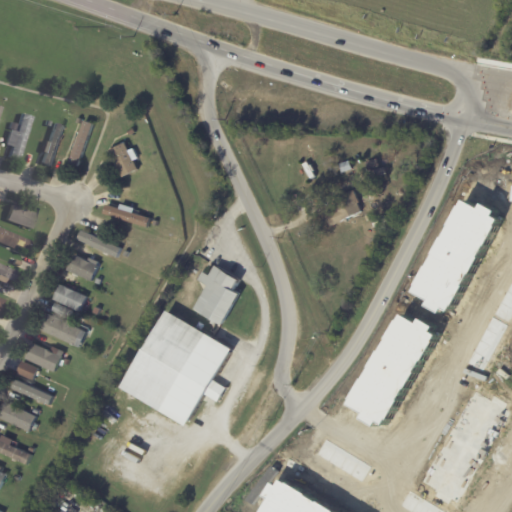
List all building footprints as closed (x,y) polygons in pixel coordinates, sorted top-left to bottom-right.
[(32,118),(19,161),(9,158),(22,115),(32,118)] [(96,125),(79,168),(70,164),(86,121),(96,125)] [(65,126),(52,168),(42,164),(55,123),(65,126)] [(129,148),(140,170),(124,178),(111,151),(127,144),(129,148)] [(331,156),(338,153),(340,159),(333,162),(331,156)] [(372,177),(371,172),(369,173),(367,163),(378,160),(381,170),(388,168),(390,175),(373,180),(372,177)] [(340,165),(351,161),(354,170),(343,173),(340,165)] [(333,227),(327,217),(338,211),(334,202),(356,191),(362,203),(359,204),(363,213),(333,227)] [(293,202),(308,194),(314,205),(299,213),(293,202)] [(472,200),(419,294),(436,301),(433,307),(447,315),(451,310),(456,312),(508,219),(502,216),(504,211),(490,203),(488,208),(472,200)] [(28,229),(7,221),(13,205),(38,215),(32,230),(28,229)] [(122,210),(123,207),(141,213),(140,216),(152,220),(149,229),(106,215),(109,206),(122,210)] [(375,227),(373,222),(386,216),(389,223),(375,229),(375,227)] [(0,228),(31,242),(27,251),(14,246),(12,250),(0,244),(0,228)] [(96,237),(122,250),(118,258),(79,240),(83,231),(96,237)] [(90,262),(100,267),(93,282),(69,271),(76,256),(90,262)] [(5,283),(5,284),(0,281),(0,265),(17,273),(13,282),(7,279),(5,283)] [(217,267),(241,280),(235,291),(242,294),(225,325),(196,309),(209,286),(200,281),(204,272),(212,276),(217,267)] [(72,290),(89,297),(82,312),(56,300),(62,285),(72,290)] [(74,312),(70,320),(53,312),(57,304),(74,312)] [(207,333),(236,349),(217,382),(231,390),(223,405),(209,397),(192,427),(127,390),(172,312),(207,333)] [(83,318),(81,322),(74,318),(76,314),(83,318)] [(62,321),(88,333),(81,349),(41,330),(49,315),(62,321)] [(53,352),(64,357),(57,373),(28,360),(35,344),(53,352)] [(40,370),(35,382),(19,374),(24,362),(40,370)] [(30,385),(31,382),(52,392),(50,396),(59,399),(54,408),(13,389),(18,380),(30,386),(30,385)] [(14,407),(38,418),(31,433),(0,419),(7,404),(14,407)] [(14,443),(12,447),(34,457),(29,467),(0,453),(0,441),(1,442),(4,436),(15,441),(14,443)] [(0,472),(8,476),(1,491),(0,490),(0,472)]
